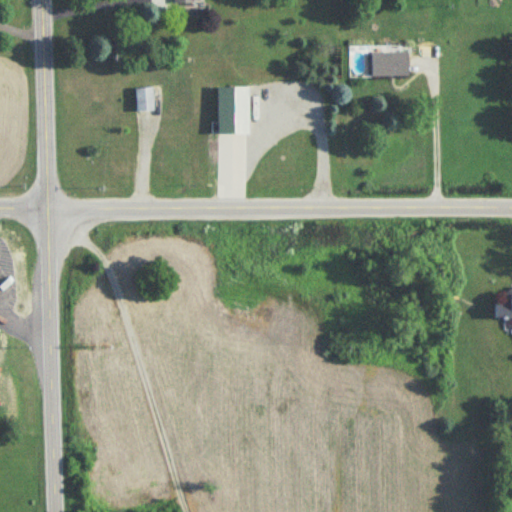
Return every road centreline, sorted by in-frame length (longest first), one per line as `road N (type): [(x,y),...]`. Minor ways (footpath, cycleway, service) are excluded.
road 1 (tertiary): [(52,511),(39,0)]
road 2 (residential): [(0,203),(511,203)]
